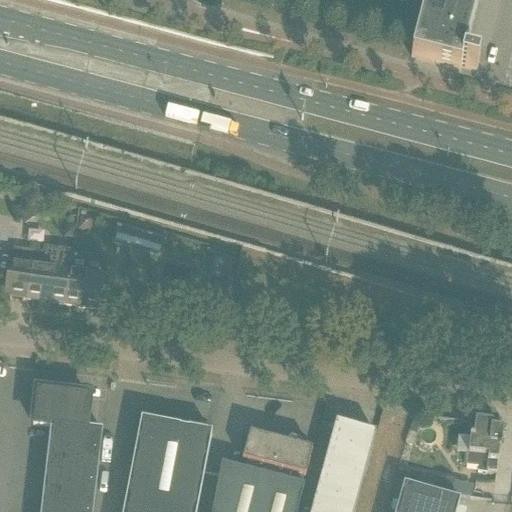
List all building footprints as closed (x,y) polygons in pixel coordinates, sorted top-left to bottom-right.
[(463,61),(479,0),(426,0),(411,61),(460,74),(461,70),(476,74),(478,65),(463,61)] [(116,229),(114,239),(160,251),(163,242),(116,229)] [(13,250),(6,299),(65,307),(70,272),(73,253),(44,249),(44,254),(13,250)] [(214,260),(210,281),(224,283),(222,292),(224,293),(217,330),(225,331),(237,264),(214,260)] [(103,278),(70,272),(65,307),(98,312),(99,306),(103,304),(105,286),(102,283),(103,278)] [(144,299),(141,316),(167,320),(169,302),(144,299)] [(35,402),(32,427),(49,429),(50,428),(84,432),(88,400),(43,395),(43,399),(40,402),(35,402)] [(140,423),(123,511),(196,511),(211,437),(140,423)] [(500,454),(502,434),(491,432),(492,426),(475,424),(473,440),(469,439),(465,469),(476,470),(476,475),(495,477),(498,454),(500,454)] [(335,426),(312,511),(355,511),(375,437),(335,426)] [(49,429),(46,462),(98,468),(102,434),(84,432),(50,428),(49,429)] [(221,469),(212,511),(297,511),(304,490),(300,489),(303,480),(304,480),(311,453),(249,437),(241,464),(245,465),(243,474),(221,469)] [(46,462),(42,496),(94,502),(98,468),(46,462)] [(417,481),(415,486),(435,492),(450,496),(453,485),(438,480),(436,486),(417,481)] [(456,511),(459,504),(403,488),(396,511),(456,511)] [(42,496),(39,511),(93,511),(94,502),(42,496)]
